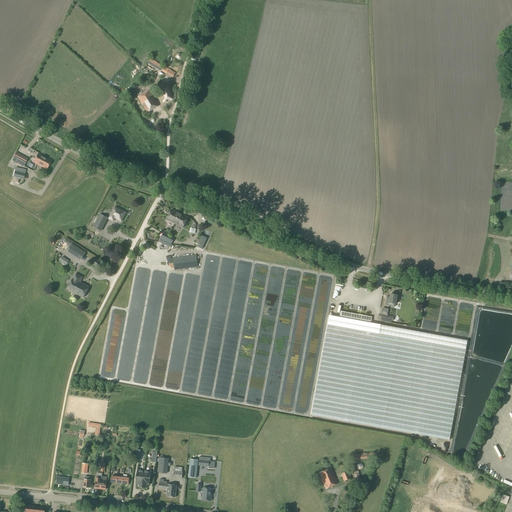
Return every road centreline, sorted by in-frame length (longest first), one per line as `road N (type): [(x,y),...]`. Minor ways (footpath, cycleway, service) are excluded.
road 1 (unclassified): [(511,298),(350,267),(162,187)]
road 2 (track): [(48,497),(72,367),(150,213)]
road 3 (track): [(369,0),(378,210),(369,272)]
road 4 (track): [(162,187),(170,119),(202,0)]
road 5 (unclassified): [(162,187),(103,166),(0,109)]
road 6 (residential): [(179,511),(0,492)]
